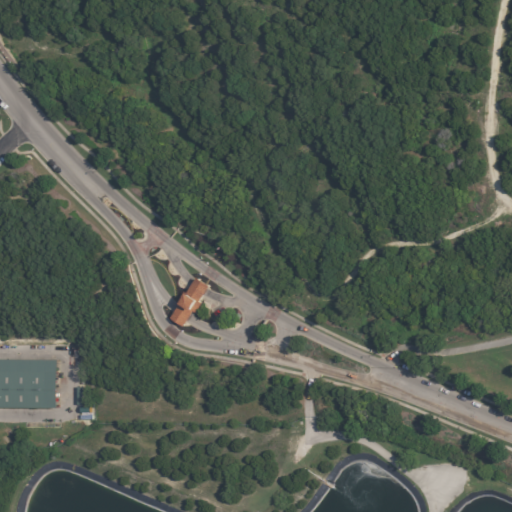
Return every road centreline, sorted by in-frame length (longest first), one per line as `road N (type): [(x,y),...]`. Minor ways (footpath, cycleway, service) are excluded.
road 1 (residential): [(79,173),(136,252),(157,309),(183,337),(345,377),(381,374)]
road 2 (residential): [(381,374),(170,247),(79,173)]
road 3 (residential): [(511,435),(381,374)]
road 4 (residential): [(79,173),(0,75)]
